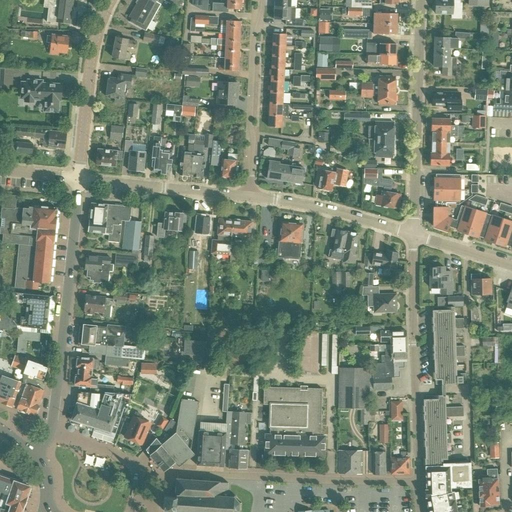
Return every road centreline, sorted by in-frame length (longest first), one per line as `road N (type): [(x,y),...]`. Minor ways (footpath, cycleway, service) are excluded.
road 1 (residential): [(418,480),(142,475)]
road 2 (tertiary): [(51,432),(78,178)]
road 3 (residential): [(418,480),(411,234)]
road 4 (residential): [(411,234),(420,0)]
road 5 (residential): [(247,196),(256,0)]
road 6 (tertiary): [(78,178),(90,58),(109,0)]
road 7 (residential): [(247,196),(78,178)]
road 8 (residential): [(411,234),(317,206),(247,196)]
